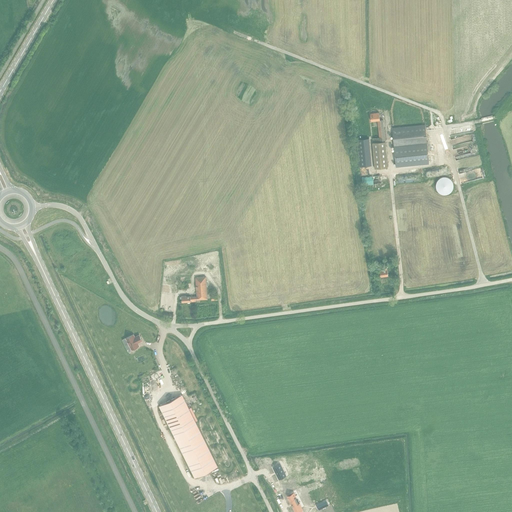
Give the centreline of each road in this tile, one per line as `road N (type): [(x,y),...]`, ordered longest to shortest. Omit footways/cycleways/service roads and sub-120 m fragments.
road 1 (unclassified): [(197,324),(511,279)]
road 2 (unclassified): [(135,511),(15,259),(0,247)]
road 3 (secondary): [(157,511),(41,264)]
road 4 (unclassified): [(32,206),(79,216),(130,305),(163,325)]
road 5 (unclassified): [(271,511),(189,345)]
